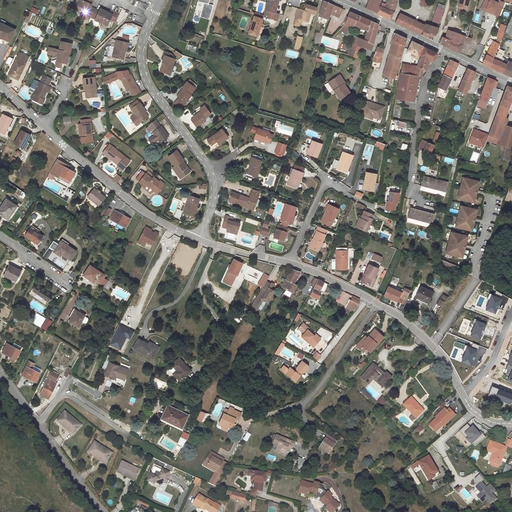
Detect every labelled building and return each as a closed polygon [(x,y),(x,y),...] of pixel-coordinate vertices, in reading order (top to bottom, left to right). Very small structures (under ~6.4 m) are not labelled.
[(90,16),(94,8),(91,6),(91,4),(91,3),(82,0),(79,0),(77,6),(88,11),(87,14),(90,16)] [(267,0),(265,10),(275,13),(277,0),(267,0)] [(334,5),(324,0),(319,16),(329,20),(334,5)] [(379,0),(368,0),(367,4),(361,2),(360,5),(376,13),(378,5),(379,0)] [(379,5),(378,5),(376,13),(390,20),(394,12),(397,0),(386,0),(384,7),(379,5)] [(459,8),(458,12),(466,14),(469,0),(459,0),(457,7),(459,8)] [(494,12),(493,14),(498,16),(504,2),(499,0),(498,3),(492,0),(485,0),(482,7),(494,12)] [(305,4),(304,10),(302,19),(308,21),(310,12),(315,14),(317,8),(305,4)] [(37,14),(38,9),(30,7),(25,22),(28,23),(32,12),(37,14)] [(100,21),(105,10),(99,8),(99,10),(94,8),(90,16),(95,18),(95,19),(100,21)] [(437,8),(434,17),(440,20),(444,10),(437,8)] [(109,12),(105,10),(100,21),(107,24),(110,19),(114,21),(118,12),(117,12),(111,9),(109,12)] [(279,14),(275,13),(265,10),(263,15),(255,13),(248,33),(257,35),(262,19),(274,23),(275,19),(277,20),(279,14)] [(359,16),(349,12),(346,23),(350,25),(354,26),(354,24),(355,21),(357,22),(359,16)] [(400,13),(396,22),(420,34),(424,25),(400,13)] [(355,21),(354,24),(368,28),(370,21),(359,16),(357,22),(355,21)] [(370,21),(368,28),(365,35),(374,38),(378,25),(378,24),(370,20),(370,21)] [(15,30),(0,23),(0,36),(10,41),(15,30)] [(346,23),(340,29),(347,32),(350,25),(346,23)] [(435,35),(437,28),(425,24),(422,35),(426,37),(428,33),(435,35)] [(504,33),(506,27),(501,25),(495,37),(501,40),(504,33)] [(460,35),(448,31),(445,38),(442,37),(440,44),(447,47),(450,40),(458,43),(460,35)] [(406,38),(393,32),(385,62),(398,65),(401,53),(406,38)] [(374,38),(365,35),(363,40),(372,43),(374,38)] [(450,40),(447,47),(460,53),(463,41),(464,37),(460,35),(458,43),(450,40)] [(353,56),(355,49),(357,44),(359,38),(354,36),(348,55),(353,56)] [(372,43),(363,40),(359,38),(357,44),(359,45),(371,50),(372,43)] [(124,48),(126,41),(115,39),(114,45),(117,46),(116,51),(113,50),(112,55),(122,57),(123,52),(122,52),(123,47),(124,48)] [(59,54),(58,60),(63,61),(67,62),(69,56),(68,55),(68,53),(70,53),(70,52),(71,52),(73,42),(63,40),(61,48),(50,46),(49,52),(59,54)] [(418,58),(423,46),(411,41),(406,52),(418,58)] [(494,42),(493,44),(490,49),(489,49),(483,64),(489,67),(494,55),(499,44),(494,42)] [(373,52),(371,60),(377,62),(381,49),(377,47),(373,52)] [(420,57),(419,59),(416,67),(416,68),(418,68),(417,77),(409,75),(400,73),(398,85),(395,97),(414,101),(418,79),(421,79),(422,70),(425,71),(429,60),(433,62),(437,53),(424,47),(420,56),(420,57)] [(165,50),(164,54),(165,54),(164,59),(163,61),(165,62),(164,65),(162,65),(160,70),(168,73),(170,69),(171,69),(173,65),(171,64),(174,57),(172,57),(173,54),(171,52),(165,50)] [(19,51),(11,68),(13,69),(10,76),(18,79),(28,56),(19,51)] [(494,55),(489,67),(502,73),(506,65),(502,63),(504,59),(494,55)] [(456,69),(458,64),(450,59),(448,62),(447,62),(445,65),(447,66),(447,65),(456,69)] [(511,66),(511,62),(508,61),(506,65),(502,73),(508,75),(511,66)] [(385,62),(381,75),(395,78),(396,73),(399,65),(398,65),(385,62)] [(400,73),(409,75),(411,66),(401,64),(400,73)] [(447,65),(447,66),(440,81),(439,83),(438,88),(446,93),(456,69),(447,65)] [(416,68),(416,67),(411,66),(409,75),(417,77),(418,68),(416,68)] [(476,72),(468,68),(458,91),(466,94),(476,72)] [(116,72),(109,76),(112,80),(118,77),(119,80),(120,79),(126,91),(128,90),(130,89),(134,95),(141,91),(137,84),(136,85),(130,74),(129,74),(127,70),(115,71),(116,72)] [(340,74),(338,76),(342,83),(343,82),(344,83),(346,83),(340,74)] [(338,76),(329,82),(340,99),(350,92),(344,83),(343,82),(342,83),(338,76)] [(93,77),(81,78),(82,88),(85,88),(86,97),(95,96),(93,77)] [(495,88),(498,82),(488,77),(480,96),(479,99),(486,102),(488,98),(489,98),(493,87),(495,88)] [(42,83),(36,79),(32,88),(37,90),(35,94),(36,95),(34,100),(43,104),(46,99),(45,98),(51,86),(49,86),(51,82),(44,79),(42,83)] [(186,80),(181,87),(184,88),(178,96),(176,99),(183,104),(191,94),(190,93),(195,87),(186,80)] [(489,135),(487,141),(497,144),(503,127),(505,117),(511,98),(511,87),(507,86),(489,135)] [(175,94),(178,96),(184,88),(181,87),(175,94)] [(138,101),(130,105),(133,111),(132,112),(133,114),(135,113),(135,114),(131,117),(136,125),(149,117),(146,112),(140,102),(139,103),(138,101)] [(384,108),(364,101),(359,116),(370,120),(372,115),(380,118),(384,108)] [(394,104),(391,120),(400,122),(403,106),(394,104)] [(194,117),(191,119),(196,126),(199,124),(200,125),(206,120),(204,118),(210,113),(204,105),(199,108),(201,110),(193,116),(194,117)] [(0,118),(0,131),(3,133),(7,125),(8,126),(12,118),(2,113),(0,118)] [(82,122),(80,123),(81,136),(80,136),(79,137),(79,143),(93,141),(91,122),(90,122),(89,118),(82,119),(82,122)] [(153,132),(152,132),(159,142),(168,136),(161,126),(160,127),(158,124),(151,128),(153,132)] [(429,129),(436,132),(438,126),(430,124),(429,129)] [(433,153),(443,129),(438,126),(436,132),(432,144),(421,140),(417,148),(427,152),(433,153)] [(269,131),(258,127),(254,137),(266,141),(266,140),(270,141),(273,134),(269,132),(269,131)] [(505,146),(511,148),(511,127),(503,127),(497,144),(505,146)] [(31,135),(21,129),(14,143),(23,148),(31,135)] [(219,140),(220,141),(224,138),(225,140),(229,137),(222,129),(208,139),(212,145),(219,140)] [(487,141),(489,135),(474,129),(469,142),(484,148),(487,141)] [(322,144),(312,140),(307,154),(317,157),(322,144)] [(385,144),(377,141),(375,144),(380,146),(379,148),(383,149),(385,144)] [(284,153),(286,146),(279,143),(276,151),(284,153)] [(102,152),(111,161),(113,158),(120,164),(125,157),(112,147),(110,149),(107,146),(102,152)] [(511,148),(505,146),(502,160),(511,162),(511,160),(511,148)] [(353,155),(343,151),(339,161),(341,161),(338,169),(347,172),(353,155)] [(178,152),(169,158),(176,167),(173,169),(179,178),(184,175),(185,177),(189,174),(185,169),(184,169),(183,167),(185,166),(183,162),(184,161),(178,152)] [(262,159),(252,156),(250,162),(252,163),(251,167),(249,166),(247,172),(256,175),(257,171),(259,171),(261,167),(259,166),(262,159)] [(130,162),(125,157),(120,164),(118,166),(117,167),(122,171),(130,162)] [(72,173),(54,163),(48,174),(59,180),(61,177),(68,181),(72,173)] [(303,173),(293,169),(287,185),(296,188),(299,180),(300,180),(303,173)] [(134,180),(137,183),(144,174),(141,171),(134,180)] [(146,172),(144,174),(137,183),(141,186),(140,188),(149,195),(152,192),(156,195),(163,187),(152,178),(153,177),(146,172)] [(373,191),(375,183),(376,174),(366,172),(364,181),(366,181),(364,190),(373,191)] [(448,183),(424,177),(422,186),(446,192),(448,183)] [(461,197),(460,200),(471,202),(471,200),(474,201),(476,195),(475,195),(475,194),(471,193),(471,192),(467,191),(467,192),(466,191),(466,188),(476,191),(476,189),(477,189),(479,184),(476,183),(476,181),(465,178),(465,181),(462,181),(461,184),(462,185),(460,192),(459,192),(458,196),(461,197)] [(23,199),(27,194),(22,190),(18,196),(23,199)] [(106,200),(95,191),(89,199),(89,201),(91,202),(92,202),(95,204),(94,205),(99,209),(106,200)] [(252,191),(250,194),(252,195),(252,197),(249,196),(241,193),(238,202),(254,208),(259,193),(252,191)] [(399,193),(390,192),(389,197),(388,202),(387,201),(386,210),(395,211),(396,203),(397,203),(399,193)] [(199,199),(189,195),(182,211),(193,215),(199,199)] [(152,202),(159,205),(162,199),(155,196),(152,202)] [(15,205),(4,198),(0,204),(0,215),(6,219),(15,205)] [(290,223),(290,222),(292,215),(293,215),(296,207),(285,203),(280,220),(282,221),(288,222),(290,223)] [(338,209),(327,204),(323,213),(325,214),(322,222),(330,226),(334,218),(338,209)] [(103,213),(109,215),(112,209),(106,206),(103,213)] [(459,225),(458,228),(468,230),(469,228),(472,229),(473,223),(473,222),(468,221),(468,220),(465,219),(465,220),(463,219),(464,216),(474,219),(474,218),(475,218),(476,212),(473,211),(474,209),(463,207),(462,210),(459,209),(459,213),(457,220),(456,224),(459,225)] [(177,208),(174,216),(179,218),(182,211),(177,208)] [(434,215),(410,209),(408,218),(431,223),(434,215)] [(363,211),(360,219),(356,228),(366,232),(373,215),(363,211)] [(16,223),(21,215),(17,212),(12,221),(16,223)] [(130,220),(114,213),(111,221),(126,229),(130,220)] [(233,218),(225,214),(222,224),(227,226),(226,230),(235,234),(239,225),(231,222),(233,218)] [(269,221),(264,220),(264,221),(260,233),(267,235),(269,228),(267,227),(269,221)] [(287,227),(281,225),(277,224),(273,237),(283,241),(284,236),(286,232),(287,233),(288,228),(287,227)] [(326,230),(318,226),(316,231),(309,247),(318,251),(325,235),(324,234),(326,230)] [(150,231),(143,227),(136,242),(141,244),(143,240),(145,241),(151,244),(157,233),(154,231),(153,232),(150,231)] [(42,237),(29,229),(24,236),(37,244),(42,237)] [(453,236),(450,235),(449,239),(450,239),(448,247),(447,247),(446,251),(449,251),(448,254),(459,257),(459,255),(462,255),(464,250),(463,250),(463,248),(458,247),(459,246),(455,246),(453,246),(454,243),(464,245),(464,244),(465,244),(466,239),(463,238),(464,236),(453,233),(453,236)] [(77,251),(62,242),(55,252),(61,256),(62,254),(71,260),(77,251)] [(335,270),(346,270),(346,258),(348,258),(353,258),(352,251),(346,251),(346,256),(344,256),(344,251),(337,251),(337,256),(335,256),(335,260),(331,260),(331,269),(335,269),(335,270)] [(240,261),(231,257),(222,279),(230,283),(240,261)] [(368,265),(364,275),(366,275),(362,283),(372,287),(375,279),(374,279),(378,269),(368,265)] [(107,275),(92,266),(85,277),(95,284),(97,281),(102,284),(107,275)] [(22,273),(10,267),(5,278),(17,284),(22,273)] [(300,271),(294,269),(287,280),(283,287),(287,289),(294,293),(298,286),(295,284),(298,279),(296,278),(300,271)] [(73,279),(77,274),(73,271),(69,275),(73,279)] [(332,283),(320,278),(316,286),(312,292),(320,297),(325,289),(327,291),(332,283)] [(271,283),(267,280),(250,308),(254,310),(254,311),(255,312),(258,307),(257,307),(262,298),(263,299),(267,301),(274,290),(270,288),(269,287),(271,283)] [(387,286),(384,296),(404,304),(410,291),(404,288),(402,293),(387,286)] [(420,287),(414,298),(427,305),(433,293),(420,287)] [(53,299),(38,288),(34,294),(49,305),(53,299)] [(365,304),(355,300),(352,306),(361,310),(365,304)] [(488,320),(477,313),(475,315),(486,323),(488,320)] [(87,319),(78,315),(72,326),(81,331),(87,319)] [(486,323),(475,315),(472,320),(483,327),(486,323)] [(46,318),(41,327),(47,331),(53,321),(46,318)] [(311,325),(305,320),(300,326),(306,331),(305,332),(304,333),(311,339),(316,343),(318,340),(319,341),(324,335),(318,330),(318,331),(317,332),(314,330),(310,327),(311,325)] [(472,320),(468,326),(479,333),(483,327),(472,320)] [(109,345),(120,350),(126,338),(130,340),(134,331),(119,323),(109,345)] [(390,332),(383,326),(375,334),(373,336),(371,334),(364,342),(368,346),(371,342),(374,345),(377,348),(383,342),(382,341),(390,332)] [(391,334),(390,332),(382,341),(383,342),(391,334)] [(152,350),(138,344),(135,352),(153,361),(158,349),(153,346),(152,350)] [(19,356),(6,349),(1,357),(14,365),(19,356)] [(321,351),(317,356),(321,360),(325,354),(321,351)] [(311,363),(305,358),(299,366),(300,367),(298,369),(296,368),(291,368),(289,371),(296,377),(297,374),(301,377),(304,373),(303,372),(305,370),(308,370),(311,366),(311,363)] [(191,372),(179,359),(172,366),(177,371),(180,374),(175,378),(180,383),(191,372)] [(121,367),(111,363),(106,374),(116,379),(115,382),(116,382),(115,384),(118,385),(120,380),(125,382),(131,368),(123,364),(121,367)] [(389,374),(378,363),(376,365),(387,375),(389,374)] [(387,375),(376,365),(363,378),(369,383),(375,377),(380,382),(379,383),(384,388),(393,378),(389,374),(387,375)] [(28,373),(24,371),(18,381),(31,388),(36,380),(27,375),(28,373)] [(54,387),(47,383),(36,402),(46,407),(55,392),(52,391),(54,387)] [(372,396),(364,388),(362,391),(369,399),(372,396)] [(376,401),(381,406),(387,401),(381,396),(376,401)] [(424,411),(412,398),(404,405),(413,415),(417,419),(424,411)] [(451,411),(449,409),(439,418),(440,418),(433,425),(437,430),(441,426),(443,429),(446,425),(447,427),(459,416),(455,411),(452,414),(450,412),(451,411)] [(187,417),(168,410),(163,423),(183,430),(187,417)] [(196,420),(202,422),(206,413),(200,410),(196,420)] [(236,424),(239,417),(230,414),(231,412),(227,411),(226,414),(224,418),(221,417),(217,426),(221,428),(220,429),(219,432),(224,434),(226,430),(231,433),(233,427),(231,426),(232,422),(235,423),(236,424)] [(76,430),(59,419),(52,429),(70,440),(76,430)] [(468,424),(460,430),(466,438),(467,438),(474,446),(484,438),(474,425),(470,428),(468,424)] [(414,430),(418,434),(423,429),(419,425),(414,430)] [(183,431),(180,437),(187,441),(190,435),(183,431)] [(247,442),(251,434),(247,432),(243,439),(247,442)] [(175,446),(163,440),(160,447),(172,453),(175,446)] [(336,445),(326,440),(320,454),(329,458),(331,453),(332,453),(336,445)] [(279,456),(282,458),(285,453),(286,454),(287,453),(290,455),(293,449),(276,441),(272,449),(276,451),(276,452),(280,454),(279,456)] [(505,448),(489,441),(485,451),(492,454),(489,462),(491,462),(490,465),(497,468),(505,448)] [(113,461),(96,451),(90,460),(108,470),(113,461)] [(217,460),(212,457),(210,460),(207,459),(204,465),(207,466),(206,469),(211,472),(210,473),(215,476),(216,474),(222,477),(227,467),(221,464),(216,462),(217,460)] [(299,457),(295,462),(300,466),(304,461),(299,457)] [(436,475),(426,458),(417,463),(427,480),(436,475)] [(508,465),(504,464),(500,473),(505,472),(508,465)] [(136,475),(120,465),(114,475),(130,485),(136,475)] [(207,466),(204,465),(202,469),(210,473),(211,472),(206,469),(207,466)] [(148,477),(144,484),(151,488),(151,487),(156,490),(159,490),(160,487),(163,489),(165,486),(164,485),(168,478),(161,474),(158,478),(154,475),(152,479),(148,477)] [(273,477),(265,476),(264,479),(248,476),(247,481),(251,482),(251,485),(255,486),(254,492),(253,494),(257,495),(257,497),(261,498),(263,488),(265,488),(266,481),(272,482),(273,477)] [(482,482),(477,486),(480,491),(476,494),(483,503),(487,500),(491,504),(498,499),(493,493),(496,491),(491,484),(487,488),(482,482)] [(313,490),(301,488),(298,500),(300,500),(301,497),(306,498),(306,501),(307,501),(308,496),(312,497),(311,498),(317,500),(318,498),(321,501),(319,502),(321,503),(319,504),(322,510),(326,508),(328,511),(325,511),(338,511),(340,511),(333,500),(329,502),(321,491),(322,489),(313,487),(313,490)] [(255,497),(257,497),(257,495),(253,494),(254,492),(250,491),(249,496),(246,496),(246,499),(255,501),(255,497)] [(243,498),(233,496),(232,502),(241,504),(243,498)] [(198,499),(191,507),(196,511),(199,511),(215,511),(213,510),(212,511),(205,505),(198,499)] [(146,507),(133,500),(132,502),(145,509),(146,507)]
